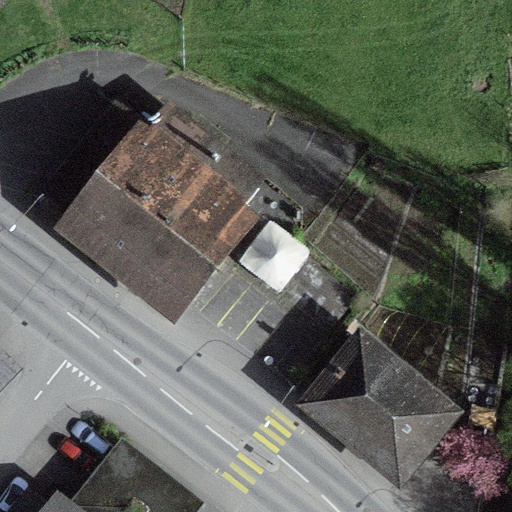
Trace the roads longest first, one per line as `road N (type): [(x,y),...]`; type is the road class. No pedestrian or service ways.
road 1 (primary): [(91,329),(330,511)]
road 2 (residential): [(0,443),(91,329)]
